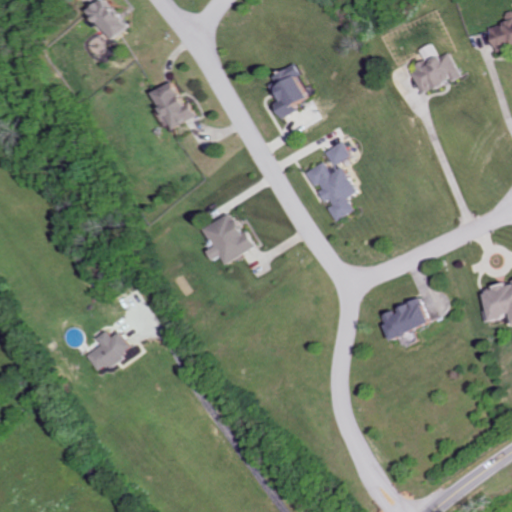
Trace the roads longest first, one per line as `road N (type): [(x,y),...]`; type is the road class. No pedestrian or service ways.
road 1 (residential): [(346,289),(160,0)]
road 2 (residential): [(390,511),(347,413),(346,289)]
road 3 (residential): [(346,289),(511,214)]
